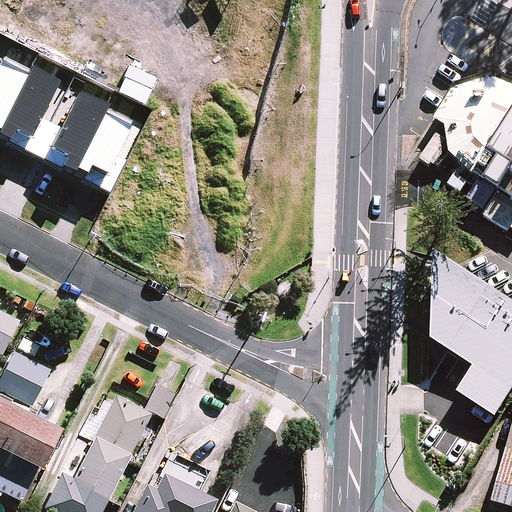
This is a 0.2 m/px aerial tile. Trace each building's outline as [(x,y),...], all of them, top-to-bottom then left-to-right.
[(511,82),(494,76),(455,87),(433,121),(445,129),(449,155),(473,177),(511,200),(511,82)] [(434,260),(431,343),(511,393),(511,391),(511,303),(442,258),(438,257),(435,258),(434,260)] [(0,356),(1,357),(18,323),(0,313),(0,356)] [(48,371),(13,354),(0,381),(0,390),(31,406),(48,371)] [(174,396),(156,387),(145,410),(163,419),(174,396)] [(46,511),(102,511),(149,416),(113,398),(73,480),(60,475),(43,510),(46,511)] [(59,432),(0,402),(0,451),(39,471),(59,432)] [(511,428),(492,503),(511,508),(511,428)] [(271,455),(257,447),(243,472),(257,480),(271,455)] [(0,492),(23,504),(33,483),(0,466),(0,492)] [(208,511),(214,502),(161,476),(154,490),(145,486),(131,511),(208,511)] [(251,511),(234,503),(229,511),(251,511)]
